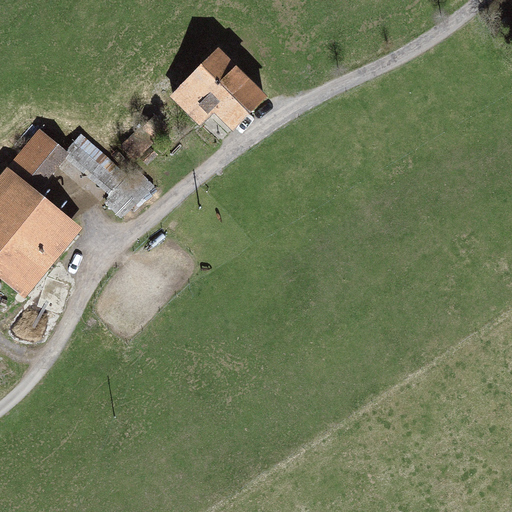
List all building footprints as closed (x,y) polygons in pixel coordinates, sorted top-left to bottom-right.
[(220,62),(172,104),(198,133),(213,120),(233,143),(266,114),(220,62)] [(137,164),(156,146),(142,130),(122,148),(137,164)] [(43,136),(14,163),(33,184),(62,156),(43,136)] [(64,160),(120,210),(139,189),(82,139),(64,160)] [(83,239),(12,180),(0,194),(0,292),(22,312),(83,239)]
